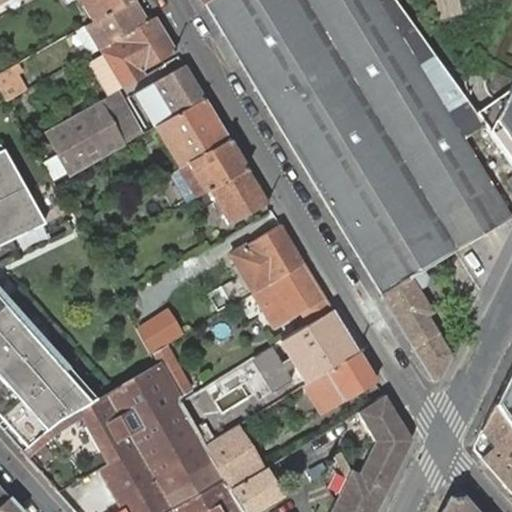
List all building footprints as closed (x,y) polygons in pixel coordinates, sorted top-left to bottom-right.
[(132,0),(78,0),(88,16),(92,22),(132,0)] [(116,40),(146,23),(132,0),(92,22),(84,27),(97,50),(99,48),(116,40)] [(438,379),(450,355),(426,315),(431,312),(416,288),(422,284),(425,278),(421,271),(511,217),(464,138),(484,126),(474,112),(465,98),(435,57),(394,0),(206,0),(203,2),(292,149),(380,295),(432,380),(438,379)] [(107,96),(123,87),(143,76),(140,71),(175,52),(154,18),(146,23),(116,40),(118,44),(103,53),(104,56),(89,65),(107,96)] [(99,48),(103,53),(118,44),(116,40),(99,48)] [(155,127),(203,99),(183,65),(134,93),(155,127)] [(5,69),(0,71),(0,88),(6,100),(18,94),(25,90),(11,66),(5,69)] [(511,163),(511,87),(474,112),(511,163)] [(116,93),(30,141),(54,184),(140,135),(116,93)] [(155,127),(179,167),(187,162),(228,140),(203,99),(155,127)] [(184,204),(197,197),(205,192),(206,191),(210,189),(246,169),(228,140),(187,162),(179,167),(165,175),(184,204)] [(0,246),(44,225),(0,148),(0,428),(21,452),(54,424),(77,410),(96,398),(0,293),(0,246)] [(230,224),(267,203),(246,169),(210,189),(223,212),(230,224)] [(268,283),(303,263),(279,224),(230,255),(239,270),(253,293),(259,289),(268,283)] [(295,331),(331,309),(324,297),(303,263),(268,283),(259,289),(253,293),(274,327),(280,324),(288,319),(295,331)] [(165,312),(137,330),(150,354),(162,347),(179,337),(165,312)] [(334,367),(357,353),(352,344),(329,358),(334,367)] [(178,398),(190,390),(166,348),(153,355),(178,398)] [(345,400),(375,382),(357,353),(334,367),(327,371),(304,385),(322,414),(345,400)] [(186,416),(178,403),(155,363),(116,386),(96,398),(77,410),(107,463),(186,416)] [(511,365),(493,405),(511,433),(511,365)] [(232,370),(211,382),(237,425),(257,413),(232,370)] [(211,382),(178,403),(203,445),(237,425),(211,382)] [(382,395),(355,412),(373,442),(358,474),(350,470),(329,511),(374,511),(410,440),(382,395)] [(480,458),(511,494),(511,433),(493,405),(480,430),(494,446),(480,458)] [(99,469),(107,463),(77,410),(54,424),(21,452),(57,493),(99,469)] [(118,511),(242,511),(229,489),(222,477),(185,418),(99,469),(122,510),(118,511)] [(229,489),(263,468),(237,425),(203,445),(222,477),(229,489)] [(263,468),(229,489),(242,511),(259,511),(284,499),(264,468),(263,468)] [(0,505),(8,498),(0,489),(0,505)] [(447,498),(439,511),(474,511),(461,496),(447,498)] [(0,511),(20,511),(8,498),(0,505),(0,511)]
